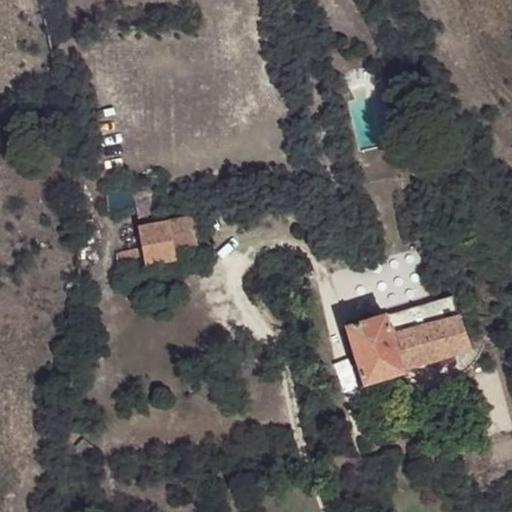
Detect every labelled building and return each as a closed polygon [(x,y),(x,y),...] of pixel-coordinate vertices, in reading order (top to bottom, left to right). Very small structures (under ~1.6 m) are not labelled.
[(118,273),(177,261),(174,251),(197,245),(190,220),(152,227),(146,195),(135,197),(134,191),(105,195),(108,214),(134,212),(138,230),(141,250),(115,255),(118,273)] [(430,315),(451,308),(447,295),(426,303),(430,315)] [(438,315),(440,322),(451,318),(449,311),(438,315)] [(392,315),(384,317),(390,336),(398,334),(392,315)] [(390,336),(384,317),(383,316),(344,329),(362,386),(401,373),(401,369),(390,336)] [(398,334),(390,336),(401,369),(470,350),(459,317),(451,318),(440,322),(398,334)]
